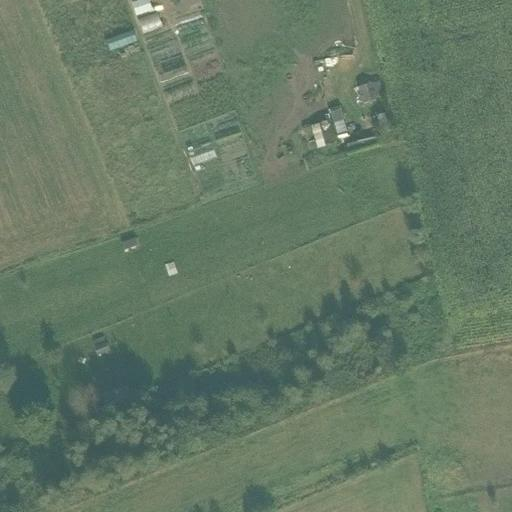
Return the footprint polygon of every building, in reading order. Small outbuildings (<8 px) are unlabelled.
[(371,85),(358,89),(363,106),(376,102),(371,85)] [(330,122),(311,127),(317,149),(336,144),(330,122)] [(373,128),(362,132),(367,147),(378,143),(373,128)] [(136,239),(122,244),(124,252),(138,248),(136,239)] [(106,345),(94,349),(97,358),(109,353),(106,345)]
